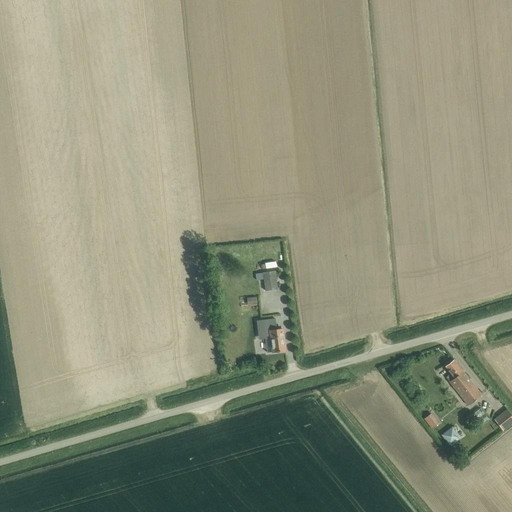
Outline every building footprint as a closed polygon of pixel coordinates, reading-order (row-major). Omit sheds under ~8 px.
[(263,273),(256,274),(256,280),(264,279),(265,291),(277,289),(275,271),(263,273)] [(247,298),(248,306),(257,305),(257,297),(247,298)] [(263,320),(257,321),(258,332),(264,331),(265,337),(267,353),(273,352),(285,351),(282,329),(276,330),(275,319),(263,320)] [(468,406),(482,395),(454,360),(445,367),(451,374),(446,377),(462,398),(462,399),(468,406)] [(503,431),(511,423),(511,415),(508,410),(495,421),(503,431)] [(436,423),(431,416),(427,420),(432,426),(436,423)]
